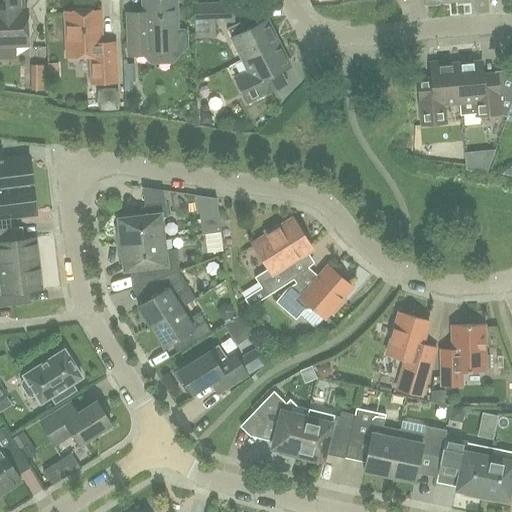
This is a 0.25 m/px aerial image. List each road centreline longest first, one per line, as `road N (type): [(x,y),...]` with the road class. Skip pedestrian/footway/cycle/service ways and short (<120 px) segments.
road 1 (residential): [(91,316),(76,277),(68,195),(74,171),(92,166),(308,195),(397,270),(458,286),(511,279)]
road 2 (residential): [(333,511),(194,474),(166,446)]
road 3 (residential): [(342,37),(511,25)]
road 4 (residential): [(166,446),(91,316)]
road 5 (residential): [(63,511),(166,446)]
